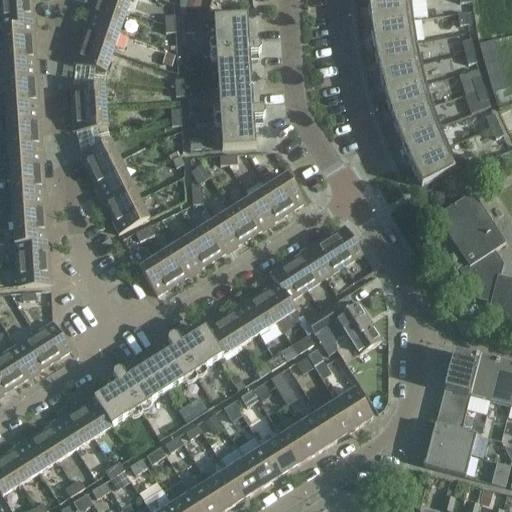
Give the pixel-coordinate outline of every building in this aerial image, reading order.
[(0,0),(0,8),(32,7),(31,0),(0,0)] [(95,0),(94,4),(126,14),(130,0),(95,0)] [(188,0),(185,10),(196,13),(199,2),(193,0),(188,0)] [(370,28),(412,23),(410,1),(367,4),(370,28)] [(119,35),(126,14),(94,4),(87,24),(119,35)] [(0,30),(33,28),(32,7),(0,8),(0,30)] [(458,29),(460,28),(467,27),(466,15),(457,17),(458,29)] [(165,28),(175,27),(174,18),(164,19),(165,28)] [(215,54),(248,52),(246,19),(213,21),(215,54)] [(374,52),(416,45),(412,23),(370,28),(374,52)] [(112,55),(119,35),(87,24),(80,44),(112,55)] [(197,24),(183,25),(183,35),(197,34),(197,24)] [(175,27),(165,28),(166,37),(176,36),(175,27)] [(0,37),(1,52),(34,50),(33,28),(0,30),(0,37)] [(464,56),(466,56),(473,54),(470,42),(461,44),(464,56)] [(105,77),(112,55),(80,44),(73,66),(93,73),(92,80),(104,82),(105,77)] [(378,76),(420,66),(416,45),(374,52),(378,76)] [(2,74),(36,71),(34,50),(1,52),(2,74)] [(248,52),(215,54),(217,87),(250,84),(248,52)] [(467,68),(468,67),(475,66),(473,54),(466,56),(464,56),(467,68)] [(165,55),(161,65),(170,68),(173,58),(165,55)] [(384,99),(426,87),(420,66),(378,76),(384,99)] [(4,95),(37,93),(36,71),(2,74),(4,95)] [(103,87),(104,82),(92,80),(91,88),(70,90),(71,112),(105,110),(103,87)] [(475,94),(476,94),(483,91),(479,80),(471,83),(475,94)] [(175,91),(185,91),(184,82),(174,82),(175,91)] [(219,120),(252,117),(250,84),(217,87),(219,120)] [(392,122),(432,108),(426,87),(384,99),(392,122)] [(185,91),(175,91),(176,100),(186,100),(185,91)] [(478,105),(480,105),(487,103),(483,91),(476,94),(475,94),(478,105)] [(5,117),(39,114),(37,93),(4,95),(5,117)] [(400,145),(440,129),(432,108),(392,122),(400,145)] [(96,141),(108,138),(106,133),(105,110),(71,112),(73,135),(94,133),(96,141)] [(171,121),(181,120),(180,111),(170,112),(171,121)] [(7,138),(40,136),(39,114),(5,117),(7,138)] [(252,117),(219,120),(221,152),(255,150),(252,117)] [(489,131),(491,131),(497,128),(493,117),(484,120),(489,131)] [(181,120),(171,121),(172,130),(182,129),(181,120)] [(494,142),(503,138),(497,128),(491,131),(489,131),(494,142)] [(409,167),(448,149),(440,129),(400,145),(409,167)] [(8,160),(41,158),(40,136),(7,138),(8,160)] [(89,178),(119,163),(109,143),(108,138),(96,141),(98,148),(79,158),(89,178)] [(201,141),(190,141),(190,153),(202,152),(201,141)] [(420,190),(458,170),(448,149),(409,167),(420,190)] [(9,181),(43,179),(41,158),(8,160),(9,181)] [(218,159),(219,169),(228,168),(227,158),(218,159)] [(228,168),(237,168),(236,158),(227,158),(228,168)] [(178,159),(171,163),(175,171),(182,167),(178,159)] [(99,199),(129,184),(119,163),(89,178),(99,199)] [(209,180),(201,167),(190,174),(198,187),(209,180)] [(262,168),(256,172),(262,181),(268,178),(262,168)] [(267,190),(285,218),(304,206),(286,177),(267,190)] [(11,203),(44,201),(43,179),(9,181),(11,203)] [(108,218),(138,203),(129,184),(99,199),(108,218)] [(267,229),(285,218),(267,190),(249,201),(267,229)] [(192,201),(202,200),(202,191),(191,192),(192,201)] [(511,282),(497,278),(500,266),(492,254),(505,246),(471,195),(435,219),(468,269),(461,274),(478,300),(490,303),(485,320),(511,327),(511,282)] [(202,200),(192,201),(193,210),(203,209),(202,200)] [(12,224),(46,222),(44,201),(11,203),(12,224)] [(248,241),(267,229),(249,201),(230,213),(248,241)] [(138,203),(108,218),(118,237),(148,222),(138,203)] [(230,253),(248,241),(230,213),(212,224),(230,253)] [(14,246),(47,244),(46,222),(12,224),(14,246)] [(212,264),(230,253),(212,224),(194,236),(212,264)] [(146,241),(154,237),(150,228),(142,232),(146,241)] [(325,241),(343,269),(362,258),(344,229),(325,241)] [(134,236),(138,245),(146,241),(142,232),(134,236)] [(194,276),(212,264),(194,236),(176,247),(194,276)] [(307,253),(325,281),(343,269),(325,241),(307,253)] [(15,267),(48,265),(47,244),(14,246),(15,267)] [(175,287),(194,276),(176,247),(157,259),(175,287)] [(306,293),(325,281),(307,253),(288,264),(306,293)] [(156,299),(175,287),(157,259),(138,271),(156,299)] [(306,293),(288,264),(269,277),(275,286),(276,286),(288,305),(289,304),(306,293)] [(48,265),(15,267),(16,290),(50,288),(48,265)] [(288,305),(276,286),(275,286),(259,297),(277,325),(295,313),(289,304),(288,305)] [(34,296),(20,296),(21,304),(34,303),(34,296)] [(241,308),(259,336),(277,325),(259,297),(241,308)] [(381,344),(357,306),(333,321),(326,311),(305,324),(314,338),(335,325),(357,359),(381,344)] [(242,347),(259,336),(241,308),(224,319),(242,347)] [(224,358),(242,347),(224,319),(206,330),(224,358)] [(33,338),(51,366),(70,354),(52,325),(33,338)] [(197,376),(211,367),(224,358),(206,330),(179,347),(197,376)] [(33,378),(51,366),(33,338),(15,349),(33,378)] [(307,339),(291,349),(297,358),(312,348),(307,339)] [(169,393),(183,384),(197,376),(179,347),(151,365),(169,393)] [(0,366),(14,389),(33,378),(15,349),(0,358),(0,366)] [(316,353),(307,359),(312,368),(321,362),(316,353)] [(282,355),(274,360),(280,369),(287,364),(282,355)] [(468,398),(478,362),(452,355),(445,381),(446,381),(443,392),(468,398)] [(267,365),(272,373),(280,369),(274,360),(267,365)] [(305,360),(295,366),(301,377),(311,370),(305,360)] [(469,399),(488,404),(498,367),(478,362),(468,398),(469,399)] [(141,411),(155,402),(169,393),(151,365),(123,382),(141,411)] [(0,398),(14,389),(0,366),(0,398)] [(488,404),(509,410),(511,397),(511,370),(498,367),(488,404)] [(280,376),(270,382),(280,398),(290,392),(280,376)] [(236,378),(230,383),(237,394),(244,389),(236,378)] [(113,428),(127,420),(141,411),(123,382),(95,400),(113,428)] [(262,387),(253,393),(260,403),(269,397),(262,387)] [(464,417),(469,399),(468,398),(443,392),(438,410),(464,417)] [(335,405),(353,433),(372,421),(354,393),(335,405)] [(250,394),(239,401),(245,411),(256,404),(250,394)] [(77,412),(95,440),(113,428),(95,400),(77,412)] [(334,445),(353,433),(335,405),(316,416),(334,445)] [(232,406),(217,416),(223,425),(238,415),(232,406)] [(459,434),(464,417),(438,410),(434,427),(459,434)] [(58,424),(76,452),(95,440),(77,412),(58,424)] [(316,456),(334,445),(316,416),(298,428),(316,456)] [(213,418),(203,424),(209,434),(219,427),(213,418)] [(40,435),(57,464),(76,452),(58,424),(40,435)] [(459,434),(434,427),(433,427),(428,448),(469,459),(474,438),(459,434)] [(200,435),(196,428),(185,435),(189,442),(200,435)] [(298,468),(316,456),(298,428),(280,439),(298,468)] [(39,476),(57,464),(40,435),(21,447),(39,476)] [(280,479),(298,468),(280,439),(262,451),(280,479)] [(183,448),(178,440),(164,448),(170,457),(183,448)] [(280,479),(262,451),(255,440),(237,452),(261,491),(280,479)] [(20,488),(39,476),(21,447),(2,459),(20,488)] [(463,479),(469,459),(428,448),(422,469),(463,479)] [(165,460),(159,451),(146,460),(151,468),(165,460)] [(243,502),(261,491),(237,452),(219,463),(225,474),(243,502)] [(0,497),(1,499),(20,488),(2,459),(0,460),(0,497)] [(147,471),(141,463),(128,471),(134,479),(147,471)] [(492,476),(506,479),(509,469),(495,465),(492,476)] [(110,471),(115,479),(123,474),(118,466),(110,471)] [(108,484),(115,479),(110,471),(102,475),(108,484)] [(223,511),(227,511),(243,502),(225,474),(207,485),(223,511)] [(122,476),(109,484),(115,492),(127,484),(122,476)] [(503,490),(506,479),(492,476),(489,486),(503,490)] [(78,496),(85,491),(80,482),(72,487),(78,496)] [(198,511),(223,511),(207,485),(189,497),(198,511)] [(110,494),(105,486),(91,494),(97,503),(110,494)] [(65,492),(70,500),(78,496),(72,487),(65,492)] [(172,511),(170,508),(161,494),(143,506),(147,511),(172,511)] [(79,511),(91,505),(87,497),(73,506),(77,511),(79,511)] [(172,511),(198,511),(189,497),(170,508),(172,511)] [(445,499),(441,511),(449,511),(452,501),(445,499)]
